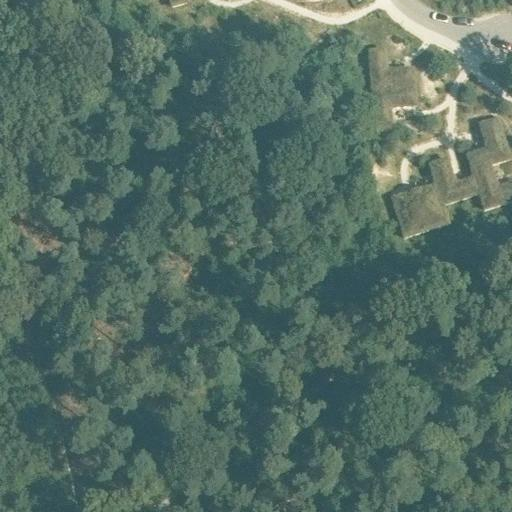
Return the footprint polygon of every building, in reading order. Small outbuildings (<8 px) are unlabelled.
[(35,2),(13,7),(16,20),(13,20),(16,31),(36,26),(34,17),(38,16),(35,2)] [(384,52),(369,53),(372,93),(414,89),(413,71),(386,73),(384,52)] [(414,89),(372,93),(376,132),(392,131),(390,109),(416,107),(414,89)] [(488,151),(467,157),(472,172),(489,167),(510,160),(497,120),(480,126),(488,151)] [(447,161),(429,167),(442,207),(479,195),(475,180),(455,187),(447,161)] [(489,167),(472,172),(475,180),(479,195),(484,211),(511,202),(511,186),(498,191),(489,167)] [(436,187),(392,201),(404,239),(448,225),(436,187)]
